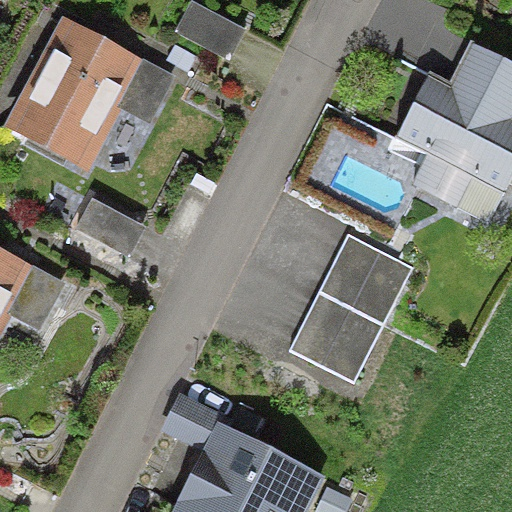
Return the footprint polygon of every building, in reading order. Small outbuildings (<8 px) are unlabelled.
[(244,30),(194,2),(177,30),(228,59),(244,30)] [(63,16),(3,126),(27,138),(66,160),(88,171),(122,108),(150,123),(175,76),(63,16)] [(430,71),(395,138),(428,155),(503,194),(511,176),(511,62),(472,42),(451,81),(430,71)] [(63,166),(66,160),(27,138),(24,144),(63,166)] [(487,223),(503,194),(428,155),(412,185),(487,223)] [(147,226),(92,198),(77,228),(131,256),(147,226)] [(349,234),(319,292),(384,326),(414,267),(349,234)] [(0,248),(0,339),(13,315),(39,329),(63,283),(0,248)] [(354,384),(384,326),(319,292),(289,351),(354,384)] [(163,428),(205,447),(217,421),(221,411),(180,392),(163,428)] [(306,511),(325,475),(217,421),(205,447),(172,511),(306,511)] [(346,511),(353,498),(328,487),(316,511),(346,511)]
